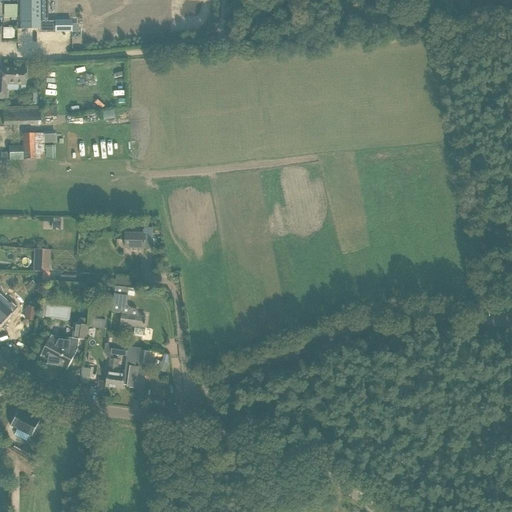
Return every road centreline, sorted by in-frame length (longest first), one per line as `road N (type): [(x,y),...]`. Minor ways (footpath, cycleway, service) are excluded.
road 1 (track): [(496,0),(423,14),(50,48)]
road 2 (unclassified): [(511,311),(475,307),(342,324),(208,387),(176,420)]
road 3 (unclassified): [(380,511),(286,456),(176,420)]
road 4 (residential): [(176,420),(66,406),(0,364)]
